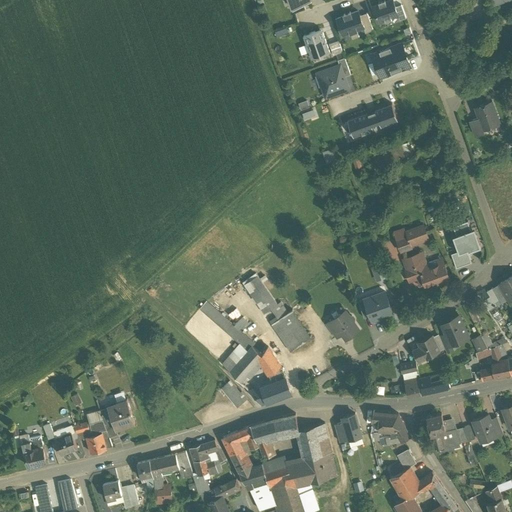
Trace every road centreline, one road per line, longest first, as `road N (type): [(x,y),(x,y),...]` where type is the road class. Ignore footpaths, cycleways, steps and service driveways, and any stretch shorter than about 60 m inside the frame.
road 1 (residential): [(292,405),(304,389),(430,318),(504,261)]
road 2 (tertiary): [(511,383),(415,404),(292,405)]
road 3 (residential): [(504,261),(447,102)]
road 4 (track): [(153,301),(261,414)]
road 5 (tertiary): [(215,429),(80,469)]
